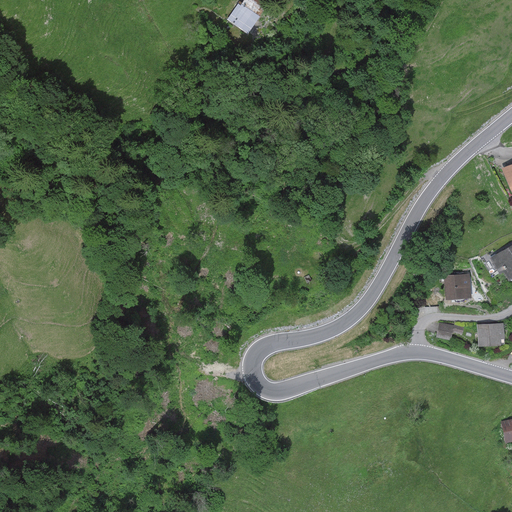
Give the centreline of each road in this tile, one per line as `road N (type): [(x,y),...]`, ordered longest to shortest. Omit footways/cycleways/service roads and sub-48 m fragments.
road 1 (tertiary): [(414,351),(281,390),(256,381),(252,358),(259,348),(311,336),(355,313),(441,177),(511,116)]
road 2 (track): [(333,0),(329,72),(340,79),(352,74),(365,56),(388,69),(366,221),(381,224),(429,174),(441,177)]
road 3 (residential): [(511,308),(499,317),(427,319),(414,351)]
